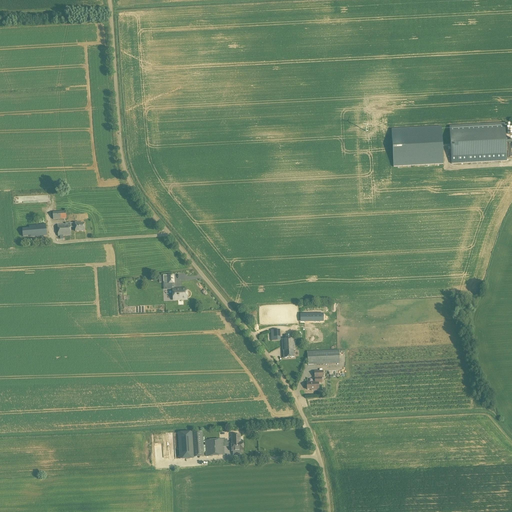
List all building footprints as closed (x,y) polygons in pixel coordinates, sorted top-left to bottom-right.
[(451,164),(507,161),(504,123),(449,126),(451,164)] [(441,127),(392,129),(393,167),(443,164),(441,127)] [(53,220),(66,219),(66,211),(52,212),(53,220)] [(80,224),(80,223),(75,223),(75,224),(71,224),(71,223),(66,224),(66,225),(58,225),(58,236),(60,236),(60,240),(63,240),(63,236),(71,236),(71,228),(75,228),(75,232),(85,232),(84,224),(80,224)] [(174,289),(174,284),(174,276),(163,276),(164,284),(172,284),(172,290),(173,301),(187,300),(187,289),(174,289)] [(271,342),(280,341),(280,330),(271,331),(271,342)] [(294,358),(294,351),(295,351),(294,340),(282,340),(282,351),(284,351),(284,359),(294,358)] [(308,365),(340,364),(339,350),(307,352),(308,365)] [(323,378),(323,372),(314,372),(315,378),(316,383),(307,383),(307,390),(311,390),(311,391),(319,391),(318,383),(322,383),(322,378),(323,378)] [(193,458),(204,457),(202,432),(191,433),(193,458)] [(193,458),(191,433),(178,433),(179,460),(193,459),(193,458)] [(206,457),(224,456),(223,440),(205,441),(206,457)] [(240,443),(232,443),(231,443),(232,452),(242,451),(242,443),(240,443)]
